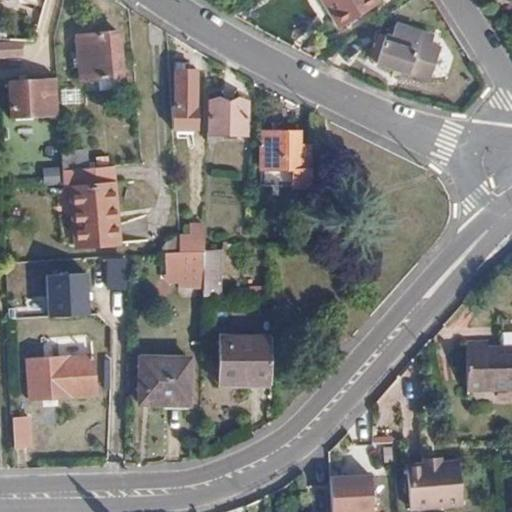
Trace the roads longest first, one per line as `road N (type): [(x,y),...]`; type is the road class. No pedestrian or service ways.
road 1 (tertiary): [(483,233),(302,442),(205,486),(83,497)]
road 2 (residential): [(159,0),(289,73),(455,142)]
